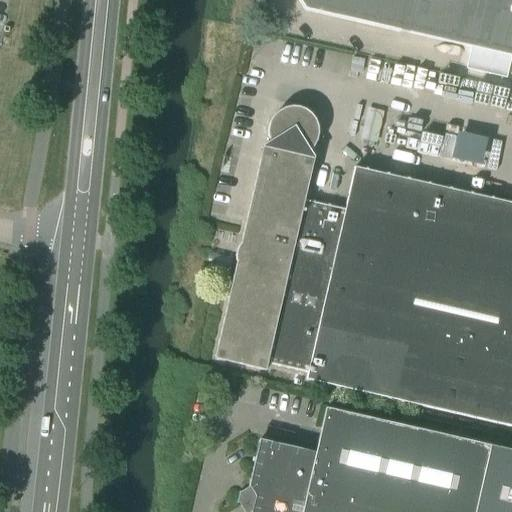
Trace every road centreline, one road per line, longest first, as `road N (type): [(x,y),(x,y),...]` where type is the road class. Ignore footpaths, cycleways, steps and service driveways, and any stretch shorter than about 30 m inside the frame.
road 1 (tertiary): [(47,511),(75,245)]
road 2 (tertiary): [(75,245),(100,0)]
road 3 (unknown): [(511,189),(357,152),(334,121),(336,79)]
road 4 (unknown): [(306,408),(244,406),(224,418),(203,461),(193,511)]
road 5 (unknown): [(336,79),(511,121)]
